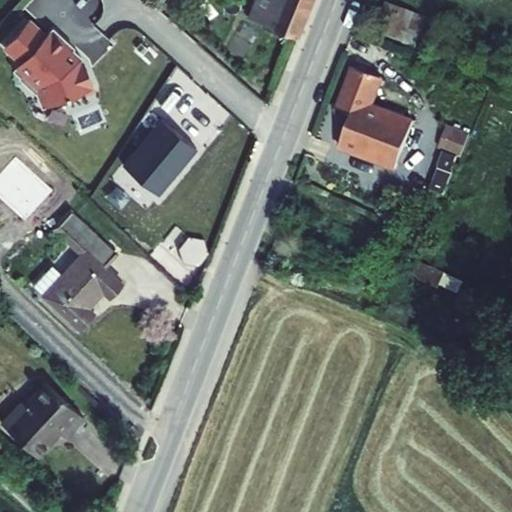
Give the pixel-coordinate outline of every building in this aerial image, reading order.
[(282,26),(292,0),(241,0),(239,7),(282,26)] [(10,61),(53,108),(92,73),(33,7),(9,29),(25,47),(10,61)] [(344,141),(399,163),(418,116),(376,99),(385,77),(356,66),(342,103),(357,109),(344,141)] [(157,196),(196,149),(158,117),(118,164),(157,196)] [(451,191),(470,128),(450,122),(431,184),(451,191)] [(78,232),(58,255),(90,282),(96,276),(104,282),(117,267),(99,250),(111,236),(68,197),(54,211),(78,232)] [(197,239),(189,237),(184,243),(180,248),(182,256),(184,263),(192,264),(199,265),(204,260),(209,254),(207,247),(204,240),(197,239)] [(58,255),(38,277),(77,312),(91,296),(83,290),(90,282),(58,255)] [(83,401),(44,366),(23,389),(20,387),(0,409),(38,442),(59,418),(64,422),(83,401)]
